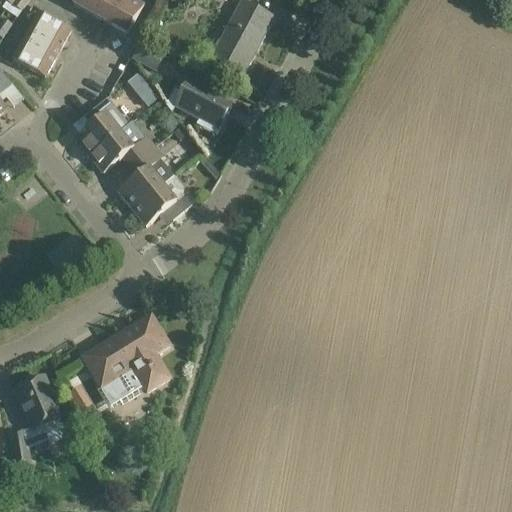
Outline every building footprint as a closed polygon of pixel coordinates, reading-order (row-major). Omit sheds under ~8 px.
[(1,0),(21,13),(30,0),(1,0)] [(92,17),(100,0),(77,0),(73,7),(92,17)] [(100,0),(92,17),(110,27),(124,0),(100,0)] [(128,37),(144,7),(130,0),(124,0),(110,27),(128,37)] [(211,61),(243,77),(274,20),(242,3),(211,61)] [(13,63),(27,70),(45,80),(71,33),(39,15),(13,63)] [(3,21),(0,24),(0,38),(3,41),(12,28),(3,21)] [(132,61),(156,74),(163,59),(140,46),(132,61)] [(0,72),(0,114),(6,110),(0,102),(0,96),(12,87),(0,72)] [(232,106),(188,83),(175,109),(199,122),(196,127),(215,137),(232,106)] [(150,91),(140,98),(148,109),(158,101),(150,91)] [(106,102),(87,117),(95,126),(75,142),(89,159),(127,128),(106,102)] [(166,127),(166,131),(170,137),(180,129),(171,117),(167,120),(166,127)] [(127,128),(89,159),(103,176),(122,160),(130,170),(155,150),(147,140),(145,141),(132,125),(129,127),(127,128)] [(181,129),(173,136),(179,143),(187,136),(181,129)] [(155,150),(130,170),(137,179),(118,195),(132,212),(162,187),(149,171),(163,160),(155,150)] [(146,229),(165,214),(173,223),(192,208),(183,198),(184,192),(174,179),(162,187),(132,212),(146,229)] [(110,413),(145,392),(147,395),(170,381),(155,357),(169,349),(151,319),(83,360),(101,390),(97,392),(110,413)] [(15,393),(31,430),(24,433),(24,434),(10,437),(15,470),(30,468),(28,452),(49,443),(50,447),(69,439),(62,421),(44,380),(15,393)] [(82,405),(75,393),(71,387),(65,391),(68,397),(75,408),(71,411),(81,428),(93,421),(83,404),(82,405)]
